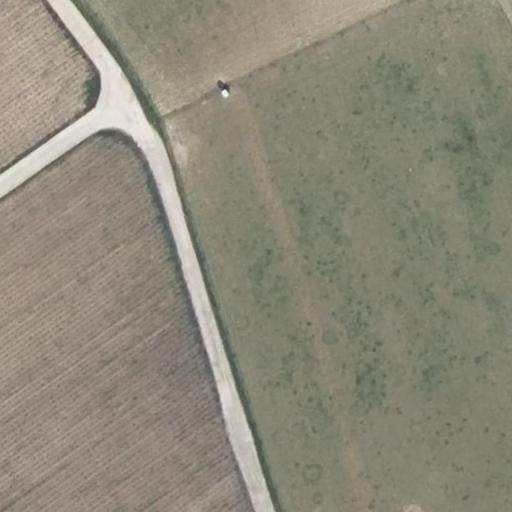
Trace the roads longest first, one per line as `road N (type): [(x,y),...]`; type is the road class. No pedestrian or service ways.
road 1 (track): [(214,352),(159,168),(57,0)]
road 2 (unclassified): [(265,511),(214,352)]
road 3 (unclassified): [(0,181),(118,99)]
